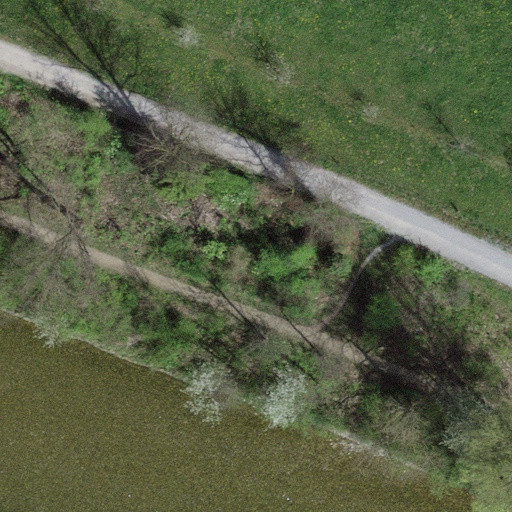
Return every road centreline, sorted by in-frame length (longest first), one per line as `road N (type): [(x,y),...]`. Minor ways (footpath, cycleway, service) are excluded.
road 1 (track): [(0,65),(387,225)]
road 2 (track): [(387,225),(511,276)]
